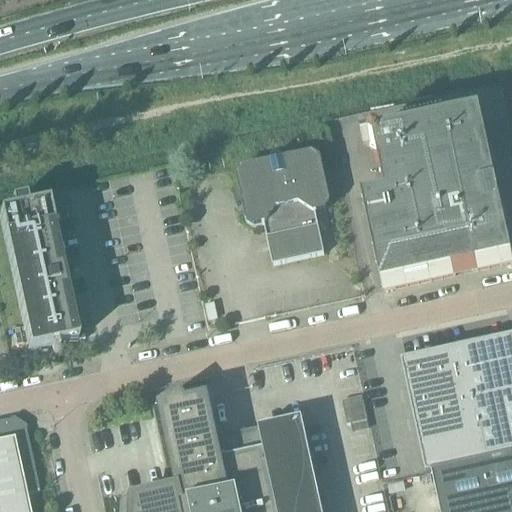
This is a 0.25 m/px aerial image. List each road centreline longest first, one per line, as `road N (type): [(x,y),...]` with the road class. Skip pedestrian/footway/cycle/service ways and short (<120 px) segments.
road 1 (primary): [(511,35),(289,91),(0,138)]
road 2 (unclassified): [(63,393),(511,298)]
road 3 (primary): [(121,65),(303,56),(511,7)]
road 4 (primary): [(121,65),(405,0)]
road 5 (primary): [(256,0),(111,31)]
road 6 (primary): [(0,91),(121,65)]
road 7 (unclassified): [(86,511),(63,393)]
